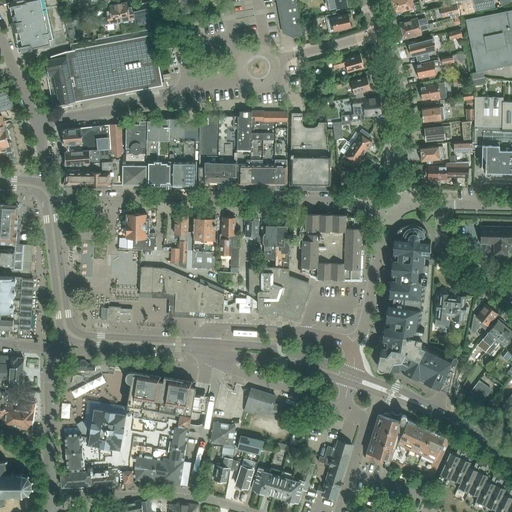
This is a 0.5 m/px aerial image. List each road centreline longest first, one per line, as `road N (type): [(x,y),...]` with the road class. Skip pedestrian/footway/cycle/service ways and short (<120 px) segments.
road 1 (residential): [(388,222),(337,200),(50,201)]
road 2 (residential): [(36,121),(174,98),(188,86),(241,76)]
road 3 (residential): [(380,33),(397,91),(407,206)]
road 4 (residential): [(190,345),(236,372),(342,408)]
road 5 (residential): [(51,492),(51,364),(72,336)]
road 6 (residential): [(249,511),(194,497),(113,497)]
road 7 (secondary): [(72,336),(50,201)]
road 8 (residential): [(347,347),(365,323),(388,222)]
road 9 (residential): [(511,298),(440,238),(441,204)]
road 10 (residential): [(305,334),(213,326),(190,345)]
road 11 (residential): [(341,511),(366,430),(362,416),(342,408)]
